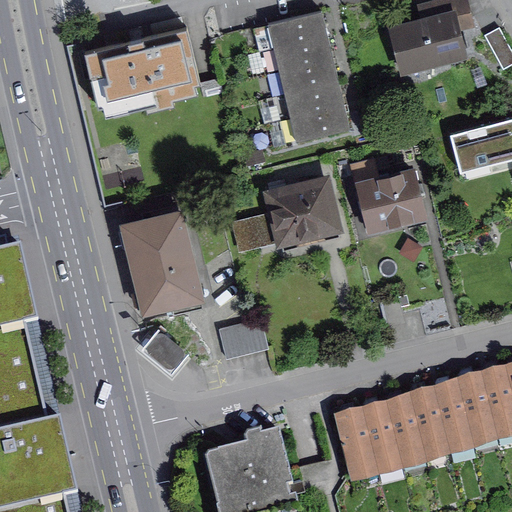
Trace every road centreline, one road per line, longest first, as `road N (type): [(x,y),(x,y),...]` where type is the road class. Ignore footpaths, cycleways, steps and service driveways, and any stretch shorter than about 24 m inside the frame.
road 1 (primary): [(113,432),(14,0)]
road 2 (residential): [(113,432),(511,334)]
